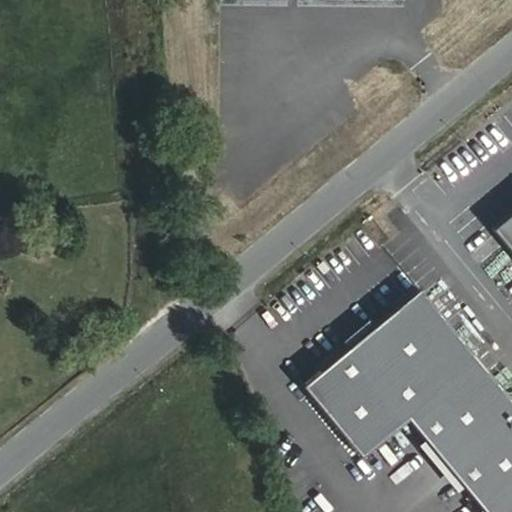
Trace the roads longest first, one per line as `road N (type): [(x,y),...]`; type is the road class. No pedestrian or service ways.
road 1 (residential): [(511,51),(0,476)]
road 2 (unknown): [(394,150),(511,313)]
